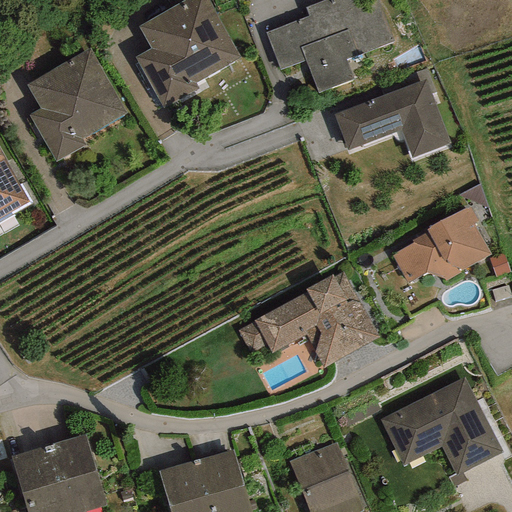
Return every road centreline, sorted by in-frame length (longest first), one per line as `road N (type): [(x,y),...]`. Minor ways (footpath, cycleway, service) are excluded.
road 1 (residential): [(511,312),(453,328),(326,394),(222,423),(131,419),(54,395),(0,400)]
road 2 (unknown): [(185,166),(111,47)]
